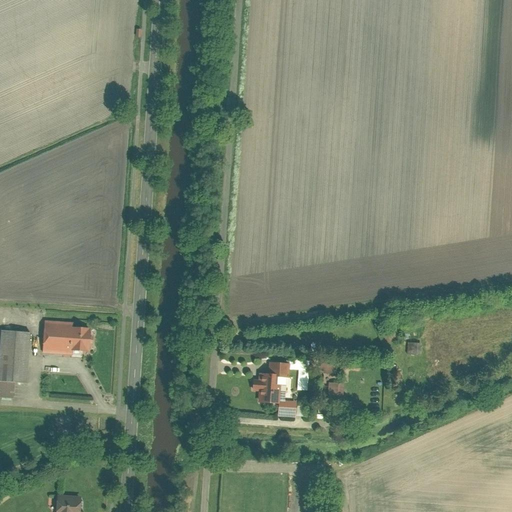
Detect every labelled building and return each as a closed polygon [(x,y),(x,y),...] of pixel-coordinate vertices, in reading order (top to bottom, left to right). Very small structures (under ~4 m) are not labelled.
[(75,323),(45,321),(43,351),(94,354),(96,327),(75,326),(75,323)] [(35,331),(5,329),(1,380),(18,381),(31,382),(35,331)] [(420,342),(408,342),(408,354),(420,354),(420,342)] [(269,373),(258,372),(258,378),(252,378),(252,389),(258,390),(258,402),(278,403),(278,418),(295,418),(295,401),(285,401),(286,376),(289,376),(290,363),(270,363),(269,373)] [(0,396),(17,397),(18,381),(1,380),(0,396)] [(345,400),(345,383),(329,383),(330,400),(345,400)] [(85,511),(86,497),(60,496),(59,511),(85,511)]
